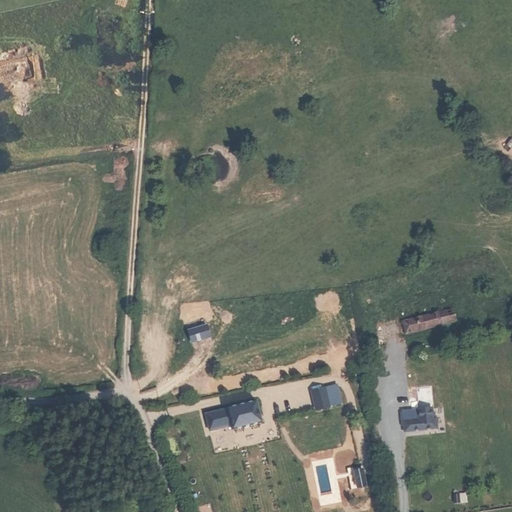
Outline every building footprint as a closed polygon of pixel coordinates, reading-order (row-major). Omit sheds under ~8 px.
[(0,74),(19,73),(18,60),(0,61),(0,74)] [(397,318),(401,334),(450,324),(448,309),(397,318)] [(187,332),(189,344),(210,339),(207,327),(187,332)] [(224,409),(230,431),(258,425),(252,403),(224,409)] [(436,418),(435,408),(422,409),(404,412),(405,422),(405,426),(408,425),(409,430),(439,427),(438,418),(436,418)] [(347,479),(350,495),(358,495),(355,478),(347,479)]
